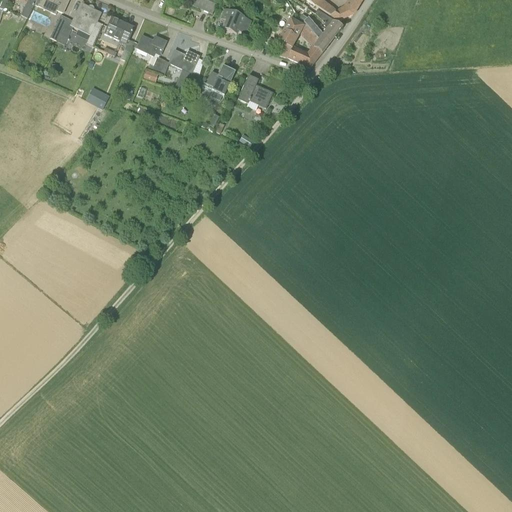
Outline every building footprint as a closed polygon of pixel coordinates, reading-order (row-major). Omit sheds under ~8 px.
[(1,0),(0,4),(0,7),(4,10),(8,0),(1,0)] [(27,20),(31,11),(37,0),(27,0),(28,1),(20,17),(27,20)] [(37,0),(35,6),(39,8),(56,16),(57,13),(62,15),(65,9),(68,1),(65,0),(37,0)] [(212,15),(217,3),(209,0),(194,0),(192,6),(212,15)] [(329,16),(337,21),(339,21),(352,16),(362,0),(306,0),(306,1),(329,16)] [(72,22),(67,19),(56,42),(64,46),(73,28),(90,36),(86,45),(93,48),(102,26),(96,23),(100,15),(80,5),(72,22)] [(324,32),(325,33),(324,35),(332,41),(342,29),(333,23),(335,22),(318,10),(315,14),(324,23),(326,24),(328,26),(324,32)] [(236,36),(237,33),(245,36),(250,22),(243,19),(243,18),(225,11),(221,20),(226,22),(223,30),(236,36)] [(56,42),(67,19),(61,16),(54,31),(49,39),(56,42)] [(302,17),(300,20),(305,24),(318,41),(314,46),(312,49),(321,55),(332,41),(324,35),(325,33),(324,32),(321,36),(308,19),(307,20),(305,19),(302,17)] [(128,41),(134,29),(111,19),(104,35),(121,43),(126,45),(123,52),(129,54),(132,48),(134,44),(128,41)] [(305,24),(300,20),(299,21),(301,23),(304,25),(302,29),(300,32),(314,46),(318,41),(305,24)] [(291,50),(300,32),(302,29),(290,22),(281,38),(276,47),(279,48),(277,52),(280,54),(279,57),(288,60),(295,63),(299,54),(291,50)] [(151,73),(160,76),(165,62),(158,59),(159,57),(166,43),(154,38),(152,42),(142,38),(138,46),(134,44),(132,48),(151,57),(148,65),(149,65),(147,71),(151,73)] [(310,69),(321,55),(312,49),(306,57),(299,54),(295,63),(310,69)] [(187,53),(185,57),(174,52),(169,65),(183,71),(174,92),(183,96),(187,85),(195,89),(201,77),(192,73),(199,58),(187,53)] [(165,62),(160,76),(164,77),(169,64),(165,62)] [(218,77),(211,73),(206,85),(213,88),(211,92),(213,93),(210,98),(219,103),(221,97),(224,98),(235,73),(222,67),(218,77)] [(155,84),(157,76),(146,73),(144,80),(155,84)] [(265,110),(273,94),(256,87),(258,82),(248,77),(237,101),(247,106),(249,103),(265,110)] [(102,112),(109,98),(92,89),(85,103),(102,112)] [(213,128),(219,118),(214,115),(208,125),(213,128)] [(220,136),(225,127),(219,124),(215,134),(220,136)] [(249,149),(253,142),(243,136),(239,142),(249,149)]
